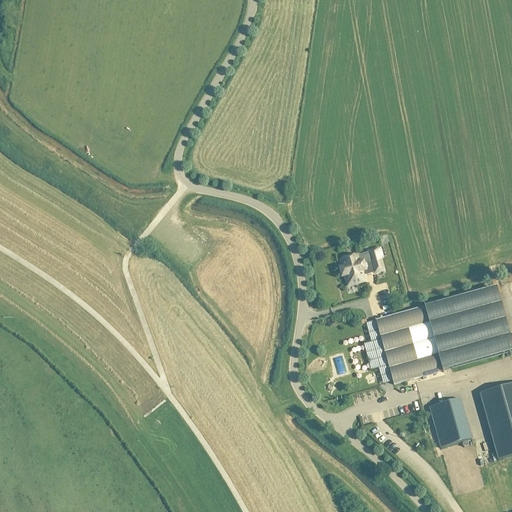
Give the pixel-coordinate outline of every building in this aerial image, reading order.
[(365,281),(362,272),(373,269),(375,274),(383,271),(380,258),(382,258),(379,249),(377,250),(377,249),(368,251),(368,252),(357,255),(340,260),(342,268),(339,269),(342,277),(345,277),(347,286),(365,281)] [(510,352),(492,288),(425,307),(424,305),(424,307),(412,310),(375,320),(388,365),(393,381),(393,385),(442,371),(443,372),(443,371),(510,352)] [(367,386),(375,384),(374,377),(365,378),(367,386)] [(511,384),(480,394),(499,460),(511,456),(511,384)] [(461,398),(429,407),(441,448),(472,440),(461,398)] [(402,415),(414,413),(413,405),(401,406),(402,415)]
